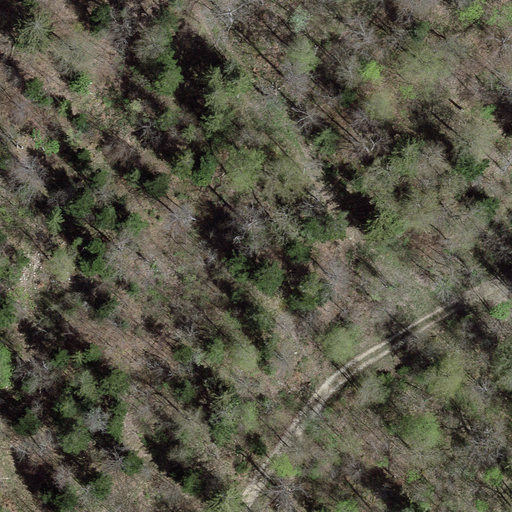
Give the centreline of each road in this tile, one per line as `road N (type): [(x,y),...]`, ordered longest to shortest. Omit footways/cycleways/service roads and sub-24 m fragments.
road 1 (track): [(326,387),(315,346),(344,289),(347,238),(291,114),(305,82),(376,0)]
road 2 (track): [(237,511),(326,387),(511,272)]
